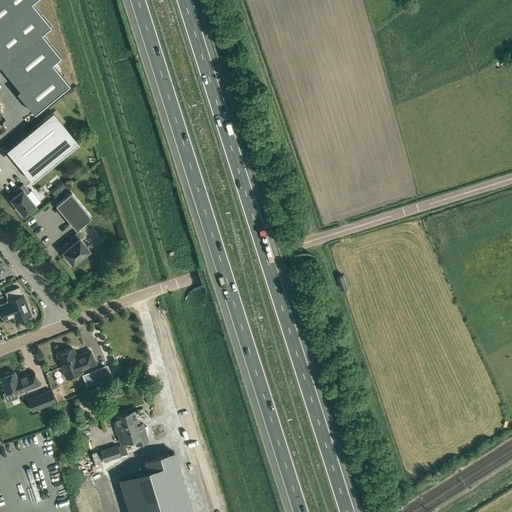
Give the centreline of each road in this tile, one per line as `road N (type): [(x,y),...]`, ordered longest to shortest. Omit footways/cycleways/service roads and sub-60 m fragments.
road 1 (motorway): [(346,511),(183,0)]
road 2 (motorway): [(137,0),(300,511)]
road 3 (unclassified): [(59,327),(511,178)]
